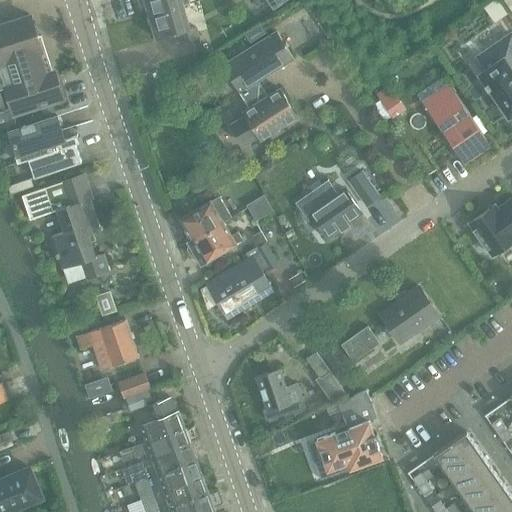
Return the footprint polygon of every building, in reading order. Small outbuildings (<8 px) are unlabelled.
[(185,0),(145,0),(150,15),(187,5),(185,0)] [(498,0),(494,0),(483,8),(491,19),(505,10),(498,0)] [(187,5),(150,15),(157,39),(178,33),(181,44),(202,38),(199,26),(193,28),(187,5)] [(30,16),(0,25),(0,66),(2,66),(8,86),(6,87),(13,109),(0,113),(0,127),(17,122),(15,114),(62,98),(54,72),(47,74),(46,74),(45,71),(44,71),(44,67),(44,63),(42,59),(41,55),(38,52),(41,51),(30,16)] [(31,16),(30,16),(40,51),(42,50),(31,16)] [(259,25),(245,34),(250,43),(265,34),(259,25)] [(245,115),(232,124),(245,145),(259,137),(261,140),(297,117),(289,103),(288,102),(280,89),(268,97),(258,81),(293,59),(276,32),(222,66),(239,93),(248,88),(257,103),(243,112),(245,115)] [(511,36),(511,34),(487,51),(496,65),(481,75),(486,84),(485,85),(488,90),(490,88),(509,116),(511,114),(511,36)] [(55,71),(54,72),(62,98),(63,98),(55,71)] [(465,162),(464,162),(465,164),(471,160),(472,161),(486,151),(485,150),(491,146),(448,83),(447,84),(451,90),(427,107),(465,162)] [(389,86),(376,95),(393,119),(406,110),(389,86)] [(17,155),(15,156),(15,157),(16,156),(18,162),(28,159),(34,178),(81,162),(75,143),(79,142),(77,136),(78,136),(77,134),(72,136),(70,129),(63,131),(57,116),(9,133),(14,148),(17,155)] [(362,172),(349,181),(366,206),(379,196),(362,172)] [(31,180),(8,187),(11,194),(33,187),(31,180)] [(322,204),(310,213),(327,238),(362,214),(344,189),(337,194),(329,181),(314,192),(322,204)] [(63,233),(51,237),(57,253),(55,254),(57,258),(58,258),(62,269),(81,263),(87,280),(91,279),(106,274),(110,272),(108,267),(109,267),(104,254),(93,258),(89,244),(91,243),(90,239),(89,235),(101,231),(90,199),(72,205),(69,197),(70,197),(64,182),(22,196),(28,215),(30,220),(39,217),(59,210),(66,232),(63,233)] [(264,195),(247,206),(256,221),(273,211),(264,195)] [(210,202),(181,220),(187,229),(185,233),(189,238),(192,238),(193,240),(222,223),(231,218),(218,197),(210,202)] [(511,198),(498,208),(495,205),(469,223),(492,255),(511,240),(511,198)] [(190,247),(188,249),(191,255),(195,255),(201,265),(243,240),(238,232),(230,236),(223,224),(222,223),(193,240),(188,244),(190,247)] [(261,232),(260,232),(260,233),(253,237),(253,240),(257,248),(265,243),(267,242),(261,232)] [(208,286),(202,290),(208,308),(218,303),(219,303),(226,314),(255,297),(257,301),(258,301),(273,292),(260,271),(266,268),(267,270),(277,264),(265,243),(257,248),(246,254),(248,258),(206,283),(208,285),(208,286)] [(301,273),(289,280),(293,287),(305,280),(301,273)] [(208,286),(208,285),(201,290),(208,309),(219,303),(218,303),(208,308),(202,290),(208,286)] [(419,287),(380,314),(400,343),(439,316),(419,287)] [(111,291),(92,297),(96,311),(115,305),(111,291)] [(226,314),(228,318),(228,319),(228,318),(239,312),(249,307),(249,306),(257,301),(258,301),(257,301),(255,297),(226,314)] [(89,332),(89,333),(77,337),(81,350),(94,345),(102,369),(113,365),(138,357),(125,320),(89,332)] [(379,344),(378,342),(368,327),(341,345),(353,362),(379,344)] [(316,352),(306,359),(320,380),(330,373),(316,352)] [(267,410),(263,411),(266,421),(294,411),(305,408),(302,399),(297,384),(286,388),(280,369),(256,377),(267,410)] [(145,374),(119,383),(125,399),(126,398),(149,390),(150,390),(145,374)] [(101,381),(83,387),(86,397),(105,391),(101,381)] [(149,390),(126,398),(131,411),(148,405),(147,402),(152,400),(149,390)] [(352,398),(338,404),(342,414),(357,407),(357,408),(371,402),(371,400),(366,391),(352,398)] [(151,421),(140,426),(146,442),(157,438),(172,433),(184,428),(178,411),(176,412),(171,398),(150,406),(156,420),(151,421)] [(491,425),(497,433),(505,427),(500,419),(491,425)] [(382,456),(375,436),(377,435),(376,433),(374,434),(369,420),(357,425),(349,428),(348,426),(347,427),(347,428),(337,432),(337,430),(335,431),(336,433),(317,440),(327,469),(348,462),(350,469),(352,468),(351,468),(382,456)] [(505,427),(497,433),(503,442),(511,436),(505,427)] [(146,442),(120,452),(123,461),(135,457),(135,458),(150,452),(152,459),(163,455),(178,449),(190,445),(184,428),(172,433),(157,438),(146,442)] [(436,457),(444,468),(476,445),(467,432),(466,431),(434,454),(436,457)] [(0,450),(13,445),(8,432),(0,435),(0,450)] [(163,455),(152,459),(158,475),(170,471),(184,466),(196,461),(190,445),(178,449),(163,455)] [(476,445),(444,468),(453,482),(486,459),(476,445)] [(453,482),(463,496),(496,473),(486,459),(453,482)] [(170,471),(158,475),(164,491),(202,477),(196,461),(184,466),(170,471)] [(148,479),(142,463),(141,462),(123,469),(129,485),(135,483),(135,484),(148,479)] [(0,511),(4,511),(42,497),(30,467),(9,476),(9,475),(0,479),(0,511)] [(376,473),(364,478),(367,485),(374,483),(379,481),(376,473)] [(420,473),(412,479),(418,487),(426,482),(420,473)] [(496,473),(463,496),(473,510),(505,487),(496,473)] [(202,477),(164,491),(170,508),(208,493),(202,477)] [(364,478),(351,483),(354,490),(367,485),(364,478)] [(148,479),(135,484),(141,498),(153,494),(148,479)] [(432,490),(426,482),(418,487),(424,496),(432,490)] [(341,495),(317,504),(319,511),(383,511),(381,507),(383,506),(374,483),(367,485),(354,490),(341,495)] [(351,483),(338,487),(341,495),(354,490),(351,483)] [(511,496),(505,487),(473,510),(474,511),(499,511),(511,503),(511,496)] [(208,493),(170,508),(171,511),(207,511),(214,509),(208,493)] [(154,497),(143,501),(147,511),(158,511),(160,511),(154,497)] [(431,506),(435,511),(441,511),(446,509),(440,501),(431,506)] [(511,511),(511,503),(499,511),(511,511)]
